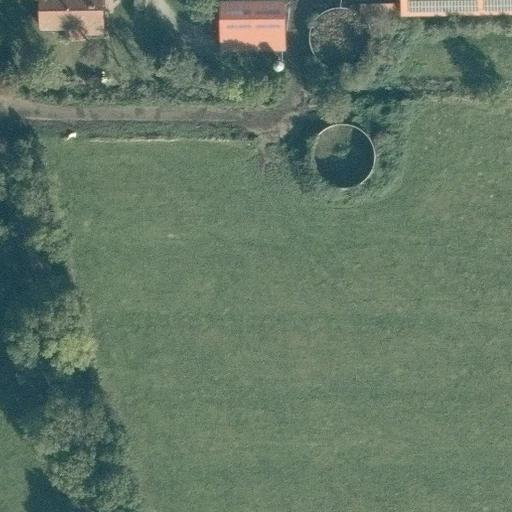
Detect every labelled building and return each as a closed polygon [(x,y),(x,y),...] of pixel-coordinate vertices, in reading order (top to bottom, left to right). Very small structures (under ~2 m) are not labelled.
[(106,0),(37,0),(39,40),(107,38),(106,0)] [(150,10),(149,0),(133,0),(135,11),(150,10)] [(287,0),(217,0),(219,53),(288,52),(287,0)] [(511,0),(399,0),(400,12),(511,7),(511,0)] [(314,25),(312,36),(315,46),(321,55),(331,61),(341,63),(352,60),(361,54),(367,44),(369,34),(366,23),(360,14),(350,8),(340,7),(329,9),(320,16),(314,25)] [(315,146),(313,157),(316,168),(322,177),(330,183),(341,187),(352,186),(362,182),(370,174),(375,165),(376,154),(374,143),(368,134),(359,128),(349,125),(338,125),(328,129),(320,137),(315,146)]
